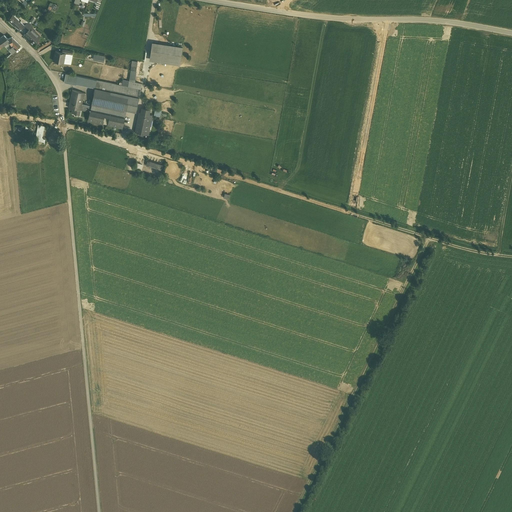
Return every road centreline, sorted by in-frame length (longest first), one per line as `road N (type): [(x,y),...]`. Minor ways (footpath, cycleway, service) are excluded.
road 1 (track): [(511,256),(466,250),(136,147)]
road 2 (track): [(61,122),(98,511)]
road 3 (track): [(293,511),(426,237)]
road 4 (secondary): [(511,33),(210,0)]
road 5 (residential): [(0,19),(59,86),(61,122)]
